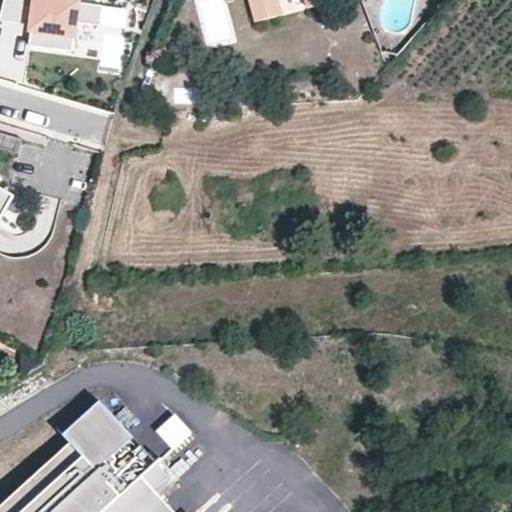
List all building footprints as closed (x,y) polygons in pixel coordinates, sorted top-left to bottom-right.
[(102,6),(56,0),(4,0),(0,18),(0,21),(25,25),(26,19),(27,9),(34,10),(33,20),(30,47),(72,52),(76,23),(100,26),(102,6)] [(333,1),(332,0),(250,0),(256,21),(281,14),(277,0),(304,0),(307,8),(333,1)] [(281,0),(284,13),(302,9),(300,0),(281,0)] [(27,9),(26,19),(33,20),(34,10),(27,9)] [(0,253),(1,252),(0,251),(0,224),(16,197),(0,187),(0,253)] [(133,439),(100,402),(63,437),(70,444),(0,508),(0,511),(173,511),(154,491),(169,478),(141,447),(138,450),(130,442),(133,439)] [(173,450),(193,433),(173,411),(154,428),(173,450)]
